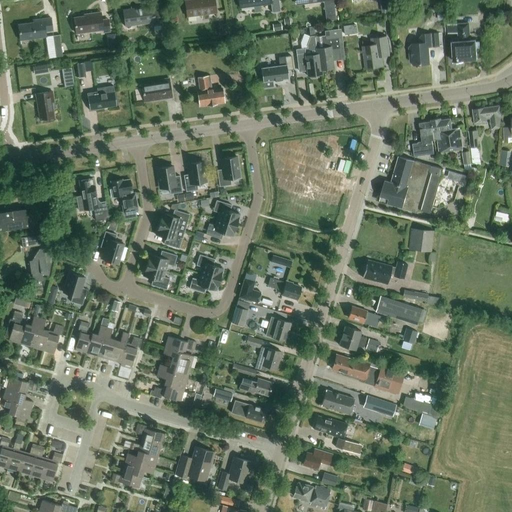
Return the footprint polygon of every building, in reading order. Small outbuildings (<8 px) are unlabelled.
[(187,18),(217,13),(214,0),(192,0),(184,1),(187,18)] [(239,0),(240,8),(254,7),(255,13),(261,12),(260,6),(271,4),(272,13),(281,12),(278,0),(239,0)] [(294,0),(295,5),(324,1),(326,20),(336,19),(333,0),(294,0)] [(380,0),(382,12),(391,11),(389,0),(380,0)] [(153,25),(161,24),(159,11),(152,12),(151,7),(123,11),(125,26),(153,23),(153,25)] [(449,19),(448,10),(441,11),(442,13),(439,13),(440,20),(449,19)] [(103,33),(110,32),(108,20),(102,21),(101,13),(89,15),(90,16),(74,19),(76,34),(103,31),(103,33)] [(20,41),(46,37),(46,32),(53,31),(51,18),(37,20),(38,22),(18,25),(20,41)] [(226,24),(217,25),(219,36),(227,35),(226,24)] [(480,41),(476,42),(476,41),(470,41),(469,24),(448,25),(448,34),(458,34),(459,39),(453,39),(453,42),(452,42),(454,63),(455,63),(457,65),(461,65),(462,62),(464,62),(464,61),(477,60),(476,49),(480,48),(480,41)] [(318,61),(315,37),(313,27),(309,28),(310,37),(307,46),(308,49),(296,50),(298,71),(306,69),(307,77),(322,75),(322,71),(320,61),(318,61)] [(325,36),(315,37),(318,61),(320,61),(322,71),(334,69),(333,61),(345,59),(341,29),(327,31),(324,31),(325,36)] [(116,34),(107,35),(109,47),(117,46),(116,34)] [(410,48),(411,62),(417,68),(420,64),(429,63),(428,46),(439,46),(438,34),(423,35),(420,39),(421,44),(412,44),(410,48)] [(51,36),(54,51),(54,57),(61,56),(58,35),(51,36)] [(381,57),(389,56),(386,37),(373,39),(374,45),(363,47),(366,69),(382,67),(381,57)] [(287,71),(293,70),(291,56),(278,58),(280,66),(261,69),(263,82),(262,82),(262,84),(263,84),(264,88),(273,87),(272,81),(288,79),(287,71)] [(84,77),(82,62),(76,63),(78,78),(84,77)] [(34,74),(48,72),(47,64),(33,67),(34,74)] [(62,69),(63,78),(72,76),(71,67),(62,69)] [(215,104),(224,103),(222,88),(212,90),(210,76),(198,78),(200,92),(197,92),(199,106),(208,105),(211,107),(214,106),(215,104)] [(144,102),(172,98),(169,79),(162,80),(162,83),(142,86),(144,102)] [(97,92),(87,94),(89,111),(116,107),(113,86),(97,89),(97,92)] [(52,103),(54,103),(52,92),(36,94),(40,120),(54,118),(52,103)] [(502,128),(501,117),(499,106),(473,110),(475,124),(486,123),(485,119),(491,118),(493,129),(502,128)] [(511,118),(511,127),(503,127),(504,142),(511,141),(511,118)] [(431,120),(431,122),(433,140),(437,139),(439,153),(462,150),(459,128),(452,129),(450,119),(441,120),(440,119),(431,120)] [(431,140),(433,140),(431,122),(419,123),(422,143),(412,144),(414,156),(432,153),(431,140)] [(470,148),(479,147),(477,130),(468,131),(470,148)] [(464,165),(471,164),(469,151),(462,152),(464,165)] [(230,178),(239,177),(236,156),(221,158),(223,169),(217,170),(219,186),(231,185),(230,178)] [(430,213),(443,169),(399,156),(392,182),(385,180),(379,201),(417,212),(419,208),(421,208),(420,210),(430,213)] [(197,183),(206,182),(202,161),(188,163),(190,174),(184,175),(186,191),(198,190),(197,183)] [(182,192),(180,175),(173,176),(172,165),(158,167),(161,189),(170,188),(171,194),(182,192)] [(95,221),(102,220),(108,219),(105,201),(99,202),(99,201),(97,199),(96,194),(94,186),(92,179),(88,179),(78,180),(81,195),(75,196),(78,211),(93,208),(95,221)] [(121,181),(121,179),(111,181),(113,197),(120,196),(122,211),(136,209),(133,193),(130,194),(129,191),(131,190),(129,180),(121,181)] [(217,219),(236,225),(240,214),(230,211),(231,205),(216,200),(213,211),(219,213),(217,219)] [(0,229),(27,226),(25,209),(0,212),(0,229)] [(163,213),(159,223),(184,232),(190,215),(175,210),(173,216),(163,213)] [(510,216),(498,213),(497,218),(504,220),(503,223),(508,224),(510,216)] [(233,236),(236,225),(217,219),(215,225),(209,223),(206,234),(221,239),(223,233),(233,236)] [(184,232),(159,223),(155,235),(166,238),(163,244),(179,249),(184,232)] [(431,251),(433,231),(411,229),(409,249),(431,251)] [(100,247),(106,249),(103,259),(117,264),(123,243),(115,241),(117,234),(105,231),(100,247)] [(195,231),(193,239),(201,242),(204,233),(195,231)] [(45,252),(44,245),(42,234),(21,237),(22,248),(40,245),(41,247),(32,260),(30,260),(33,281),(34,288),(36,288),(36,281),(43,280),(43,274),(50,275),(54,254),(45,252)] [(146,264),(165,270),(167,264),(173,266),(177,255),(161,251),(160,256),(150,253),(146,264)] [(200,273),(219,279),(223,268),(213,265),(215,259),(199,254),(196,265),(202,267),(200,273)] [(273,255),(271,260),(290,266),(292,260),(273,255)] [(403,279),(407,264),(397,262),(396,267),(367,260),(365,266),(363,267),(362,269),(364,271),(362,277),(387,284),(389,275),(403,279)] [(163,277),(165,270),(146,264),(143,276),(153,279),(151,285),(166,289),(169,279),(163,277)] [(70,301),(82,305),(86,289),(81,287),(84,276),(70,272),(64,292),(72,295),(70,301)] [(216,290),(219,279),(200,273),(198,280),(192,278),(189,288),(204,293),(206,287),(216,290)] [(254,281),(244,278),(239,296),(258,302),(261,292),(251,290),(254,281)] [(292,284),(292,283),(286,281),(285,283),(270,279),(268,286),(283,290),(282,295),(297,299),(298,297),(299,298),(300,293),(299,293),(301,287),(292,284)] [(428,294),(404,289),(403,296),(427,301),(426,302),(438,304),(440,298),(428,295),(428,294)] [(422,309),(380,296),(375,312),(417,325),(418,321),(422,322),(426,310),(422,309)] [(120,301),(112,299),(111,302),(113,302),(111,309),(118,311),(120,301)] [(136,305),(130,303),(128,309),(135,311),(136,305)] [(248,310),(236,306),(230,322),(243,326),(248,310)] [(379,317),(374,315),(365,312),(366,311),(352,307),(348,318),(376,327),(379,317)] [(20,322),(22,315),(14,312),(11,320),(9,319),(4,337),(9,338),(8,340),(20,344),(26,324),(20,322)] [(31,347),(39,318),(33,316),(30,325),(26,324),(20,344),(31,347)] [(179,325),(181,319),(175,317),(173,323),(179,325)] [(285,341),(290,322),(271,317),(266,335),(285,341)] [(42,350),(48,330),(43,329),(45,320),(39,318),(31,347),(42,350)] [(86,353),(92,333),(86,332),(88,325),(80,322),(77,330),(80,331),(74,349),(86,353)] [(48,330),(42,350),(53,353),(59,334),(61,335),(64,327),(55,324),(53,332),(48,330)] [(98,356),(107,327),(99,325),(97,335),(92,333),(86,353),(98,356)] [(342,336),(364,343),(366,338),(359,336),(360,331),(345,326),(342,336)] [(108,359),(114,340),(109,338),(112,329),(107,327),(98,356),(108,359)] [(417,331),(406,327),(402,340),(414,343),(417,331)] [(120,363),(126,343),(128,334),(122,332),(119,341),(114,340),(108,359),(120,363)] [(164,347),(184,353),(186,348),(193,350),(196,342),(187,339),(187,342),(168,336),(164,347)] [(247,336),(245,343),(259,347),(261,340),(247,336)] [(363,347),(364,343),(342,336),(339,345),(354,350),(356,345),(363,347)] [(126,343),(120,363),(131,366),(137,347),(139,347),(141,339),(133,337),(131,345),(126,343)] [(367,344),(378,347),(379,342),(380,341),(369,338),(367,344)] [(386,349),(378,347),(367,344),(366,348),(384,354),(386,349)] [(194,356),(184,353),(164,347),(162,354),(172,356),(170,362),(190,368),(194,356)] [(282,352),(267,348),(261,347),(258,356),(254,368),(264,371),(266,366),(276,369),(282,352)] [(351,359),(336,355),(332,369),(342,372),(342,374),(348,376),(349,375),(364,380),(364,383),(375,386),(374,387),(397,394),(405,370),(382,363),(380,369),(369,366),(369,364),(351,358),(351,359)] [(187,379),(190,368),(170,362),(169,367),(159,364),(158,370),(187,379)] [(257,370),(234,363),(232,369),(255,376),(257,370)] [(164,384),(184,390),(187,379),(158,370),(156,376),(165,379),(164,384)] [(5,388),(25,394),(26,389),(34,391),(36,382),(28,380),(27,382),(9,376),(5,388)] [(258,378),(256,381),(242,377),(239,387),(268,396),(269,394),(271,394),(272,391),(270,389),(272,383),(258,378)] [(184,390),(164,384),(162,389),(155,387),(154,391),(151,390),(149,395),(160,398),(161,395),(180,401),(184,390)] [(23,399),(25,394),(5,388),(2,399),(31,407),(33,402),(23,399)] [(232,394),(215,389),(212,397),(230,402),(232,394)] [(354,399),(325,390),(325,391),(323,391),(322,395),(323,397),(321,405),(349,414),(350,411),(352,411),(354,405),(352,404),(354,399)] [(366,395),(363,407),(392,417),(396,405),(366,395)] [(402,407),(438,418),(441,407),(405,396),(402,407)] [(27,419),(31,407),(2,399),(0,405),(9,408),(8,413),(27,419)] [(261,422),(265,409),(234,400),(231,413),(261,422)] [(375,425),(377,417),(356,412),(354,420),(375,425)] [(421,417),(420,423),(425,425),(432,427),(435,417),(423,414),(421,417)] [(314,427),(313,429),(327,433),(326,433),(338,437),(338,438),(335,447),(342,449),(353,449),(354,443),(340,438),(341,438),(343,438),(347,424),(330,419),(330,420),(317,416),(316,421),(314,422),(313,426),(314,427)] [(141,439),(161,445),(164,433),(145,428),(146,425),(138,423),(135,432),(143,434),(141,439)] [(0,449),(0,466),(6,468),(12,448),(7,447),(10,439),(1,437),(0,439),(0,445),(1,446),(0,449)] [(6,468),(18,472),(24,452),(19,450),(21,441),(15,439),(12,448),(6,468)] [(157,456),(161,445),(141,439),(140,444),(130,442),(128,448),(138,451),(157,456)] [(18,472),(29,475),(37,446),(31,444),(29,453),(24,452),(18,472)] [(40,478),(46,458),(41,457),(43,448),(37,446),(29,475),(40,478)] [(205,480),(214,452),(195,446),(191,458),(182,455),(176,475),(186,478),(187,475),(205,480)] [(315,447),(313,452),(312,454),(306,452),(302,465),(317,469),(320,461),(328,463),(332,453),(315,447)] [(154,467),(157,456),(138,451),(136,456),(127,453),(125,459),(154,467)] [(46,458),(40,478),(52,482),(57,462),(60,463),(62,455),(53,452),(51,460),(46,458)] [(244,482),(250,462),(234,458),(229,474),(222,472),(217,488),(225,490),(228,478),(244,482)] [(152,473),(154,467),(125,459),(122,470),(142,476),(143,471),(152,473)] [(419,468),(404,463),(402,471),(416,476),(419,468)] [(138,487),(142,476),(122,470),(121,475),(113,473),(111,482),(118,484),(119,482),(138,487)] [(336,476),(323,472),(321,483),(334,486),(336,476)] [(321,507),(321,508),(324,509),(330,491),(315,486),(314,489),(311,488),(311,487),(297,483),(293,496),(299,498),(299,499),(307,501),(307,502),(310,503),(309,505),(315,506),(315,505),(321,507)] [(239,500),(216,495),(214,501),(237,507),(239,500)] [(373,501),(364,499),(362,508),(371,510),(373,501)] [(61,506),(49,502),(43,501),(42,500),(38,511),(40,511),(75,511),(77,508),(61,503),(61,506)] [(384,511),(386,503),(373,501),(370,511),(384,511)]
